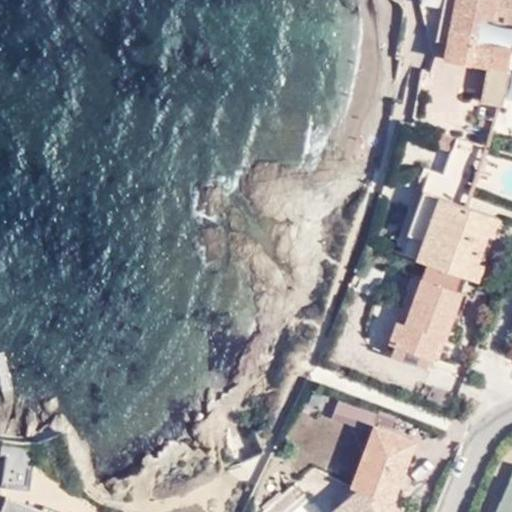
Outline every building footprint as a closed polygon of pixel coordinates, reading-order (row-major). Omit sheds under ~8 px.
[(452,0),(438,0),(430,41),(435,42),(443,43),(452,0)] [(511,0),(452,0),(443,43),(440,60),(483,70),(473,106),(490,111),(497,108),(505,73),(504,71),(507,54),(472,45),(478,19),(511,26),(511,0)] [(443,43),(435,42),(433,58),(440,60),(443,43)] [(452,133),(448,143),(464,148),(468,138),(452,133)] [(468,138),(464,148),(492,157),(496,146),(468,138)] [(464,148),(448,143),(446,147),(462,152),(464,148)] [(464,148),(462,152),(450,184),(455,186),(477,195),(492,157),(464,148)] [(477,195),(455,186),(454,189),(438,182),(413,245),(441,256),(478,271),(506,282),(509,284),(511,276),(511,265),(491,257),(511,208),(477,195)] [(478,271),(441,256),(417,310),(407,306),(398,326),(436,341),(445,320),(456,324),(478,271)] [(442,359),(456,324),(445,320),(436,341),(431,354),(442,359)] [(436,341),(398,326),(393,339),(431,354),(436,341)] [(338,394),(331,413),(368,427),(375,408),(338,394)] [(357,479),(364,481),(388,422),(381,419),(357,479)] [(388,422),(364,481),(377,487),(347,511),(384,511),(381,508),(397,496),(395,494),(419,435),(388,422)] [(32,487),(36,440),(6,438),(3,485),(32,487)] [(347,511),(377,487),(364,481),(331,503),(339,511),(347,511)] [(381,508),(384,511),(395,511),(403,506),(397,496),(381,508)] [(498,511),(511,511),(511,505),(504,501),(498,511)]
